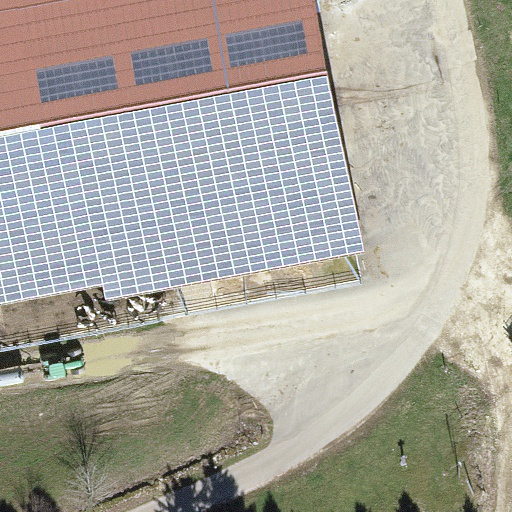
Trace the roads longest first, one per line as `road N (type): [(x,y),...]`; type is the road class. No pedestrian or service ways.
road 1 (unclassified): [(353,406),(411,351),(461,254),(474,163),(448,0)]
road 2 (unclassified): [(353,406),(293,448),(167,511)]
road 3 (track): [(427,326),(499,376),(511,426)]
